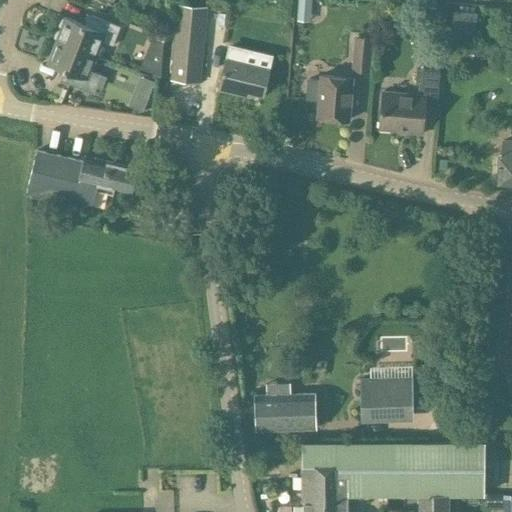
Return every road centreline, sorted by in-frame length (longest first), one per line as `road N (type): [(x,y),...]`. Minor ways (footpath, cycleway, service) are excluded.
road 1 (tertiary): [(206,146),(200,181),(244,511)]
road 2 (tertiary): [(511,205),(206,146)]
road 3 (residential): [(206,146),(0,108)]
road 4 (track): [(472,198),(448,389)]
